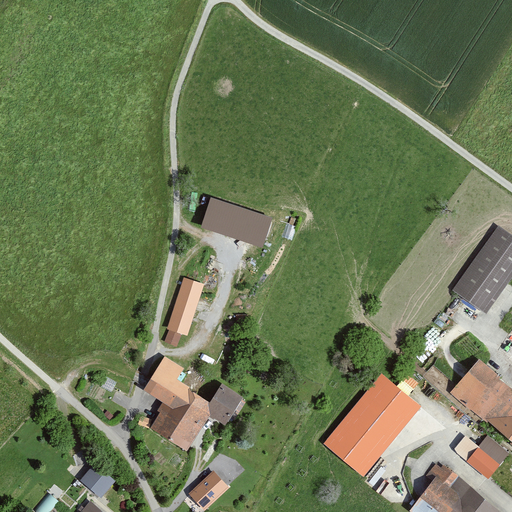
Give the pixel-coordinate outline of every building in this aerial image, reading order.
[(272,218),(210,198),(201,228),(262,248),(272,218)] [(511,233),(501,225),(455,288),(488,311),(511,277),(511,233)] [(184,276),(168,327),(188,333),(204,283),(184,276)] [(186,368),(166,356),(148,387),(171,401),(155,427),(188,447),(209,411),(216,399),(212,396),(180,377),(186,368)] [(511,386),(482,361),(451,398),(511,450),(511,386)] [(362,476),(423,406),(386,373),(324,444),(362,476)] [(222,380),(212,396),(216,399),(209,411),(227,423),(245,394),(222,380)] [(452,450),(490,476),(508,450),(485,435),(480,443),(464,433),(452,450)] [(96,462),(80,479),(100,497),(116,479),(96,462)] [(446,467),(412,509),(415,511),(501,511),(502,511),(446,467)] [(229,488),(213,471),(189,494),(205,510),(229,488)] [(38,511),(39,511),(48,511),(58,498),(50,493),(38,511)] [(107,511),(92,498),(79,511),(107,511)]
